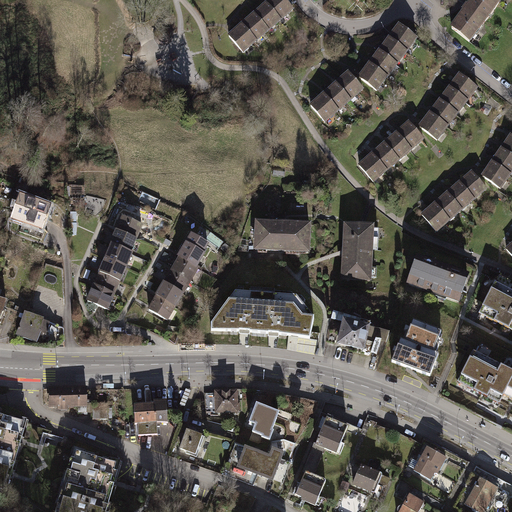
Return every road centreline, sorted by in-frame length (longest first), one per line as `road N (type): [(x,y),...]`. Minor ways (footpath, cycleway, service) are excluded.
road 1 (secondary): [(511,455),(402,400),(307,371),(207,362),(28,367)]
road 2 (residential): [(28,367),(30,399),(47,415),(290,511)]
road 3 (residential): [(511,96),(437,37),(410,2)]
road 4 (residential): [(410,2),(352,26),(316,15),(301,0)]
